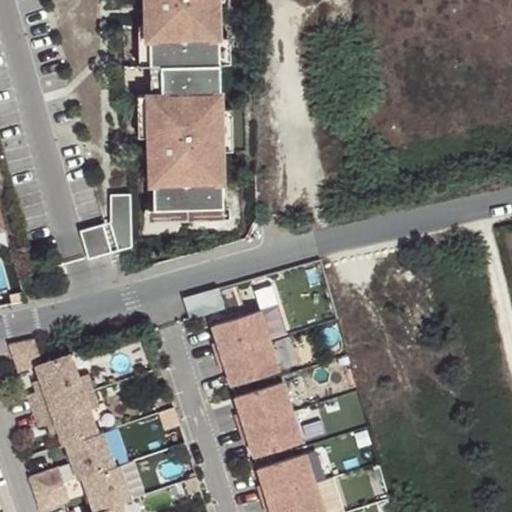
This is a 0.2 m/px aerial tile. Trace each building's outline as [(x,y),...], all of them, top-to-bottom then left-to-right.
[(174,0),(175,16),(165,16),(165,25),(152,25),(149,25),(150,67),(161,66),(162,96),(151,96),(148,96),(149,138),(156,138),(179,138),(179,161),(169,162),(169,169),(153,170),(154,211),(188,210),(223,209),(222,151),(220,110),(219,66),(219,40),(218,9),(217,0),(174,0)] [(152,0),(152,25),(165,25),(165,16),(175,16),(174,0),(152,0)] [(217,0),(218,9),(229,8),(228,0),(217,0)] [(139,67),(150,67),(149,25),(138,26),(139,67)] [(219,40),(219,66),(230,66),(229,39),(219,40)] [(150,67),(151,96),(162,96),(161,66),(150,67)] [(139,139),(149,138),(148,96),(137,96),(139,139)] [(220,110),(222,151),(232,152),(231,109),(220,110)] [(153,153),(153,170),(169,169),(169,162),(179,161),(179,138),(156,138),(156,153),(153,153)] [(130,190),(110,191),(111,218),(119,247),(132,243),(130,190)] [(188,210),(188,221),(223,220),(223,209),(188,210)] [(155,222),(188,221),(188,210),(154,211),(155,222)] [(89,260),(111,254),(103,225),(81,231),(89,260)] [(323,511),(263,310),(210,325),(266,511),(323,511)] [(13,342),(18,356),(41,349),(36,335),(13,342)] [(27,391),(33,407),(93,386),(87,370),(78,373),(71,350),(35,362),(40,375),(43,385),(37,388),(27,391)] [(37,388),(43,385),(40,375),(33,378),(37,388)] [(93,386),(33,407),(39,423),(48,420),(54,417),(58,427),(63,441),(66,440),(98,428),(90,405),(98,402),(93,386)] [(51,430),(58,427),(54,417),(48,420),(51,430)] [(98,428),(66,440),(78,474),(82,473),(115,462),(103,427),(98,428)] [(115,462),(82,473),(94,507),(122,498),(131,495),(119,460),(115,462)] [(35,489),(64,479),(58,463),(30,472),(35,489)] [(41,506),(69,495),(64,479),(35,489),(41,506)] [(126,511),(122,498),(94,507),(86,510),(86,511),(126,511)]
